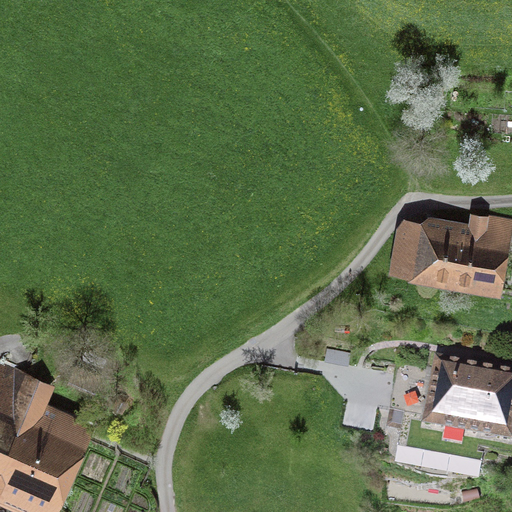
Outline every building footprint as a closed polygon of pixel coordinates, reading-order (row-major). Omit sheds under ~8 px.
[(402,223),(395,267),(492,284),(499,240),(402,223)] [(434,380),(401,374),(394,412),(404,414),(403,419),(480,433),(478,448),(511,454),(511,375),(438,361),(434,380)] [(70,381),(93,391),(99,377),(76,367),(70,381)] [(0,484),(46,505),(79,432),(36,413),(49,385),(18,371),(5,399),(0,396),(0,484)] [(382,412),(346,407),(342,437),(378,442),(382,412)]
